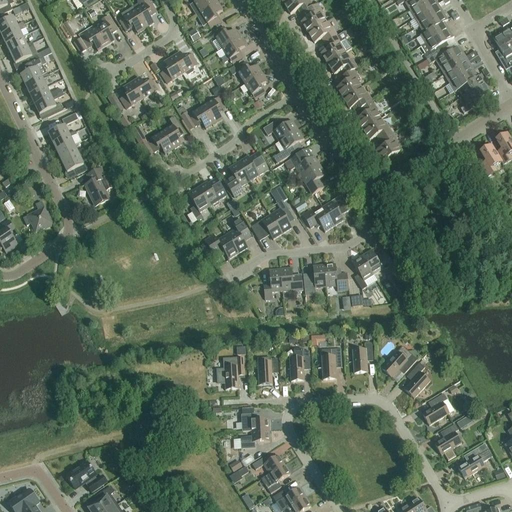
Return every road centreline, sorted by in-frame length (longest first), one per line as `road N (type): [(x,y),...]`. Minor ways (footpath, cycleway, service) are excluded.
road 1 (residential): [(337,511),(286,430),(290,408),(373,400),(384,404),(451,508)]
road 2 (residential): [(235,273),(260,255),(348,240),(358,229),(358,180)]
road 3 (residential): [(358,180),(384,184),(511,102)]
road 4 (unclassified): [(68,233),(0,87)]
road 5 (residential): [(168,186),(291,98)]
